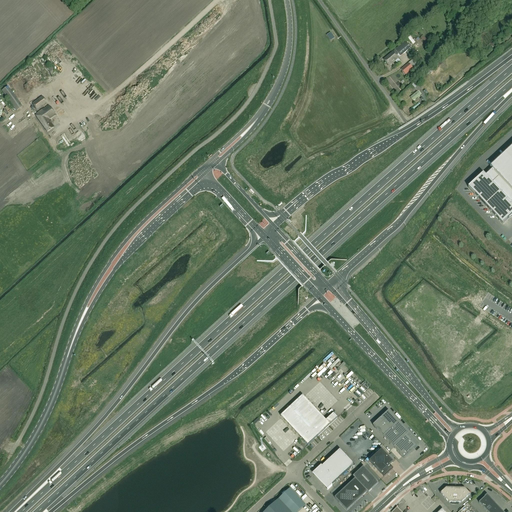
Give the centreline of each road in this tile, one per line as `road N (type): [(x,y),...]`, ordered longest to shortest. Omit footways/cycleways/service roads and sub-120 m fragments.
road 1 (motorway): [(511,68),(21,511)]
road 2 (motorway): [(37,511),(511,84)]
road 3 (unclassified): [(11,452),(93,258),(120,221),(255,90),(276,43),(269,0)]
road 4 (motorway): [(264,238),(183,316),(20,511)]
road 5 (motorway): [(51,511),(227,380),(318,297)]
road 6 (motorway): [(511,57),(322,185),(274,227)]
road 7 (motorway): [(328,287),(405,216),(511,93)]
road 8 (primary): [(205,166),(122,247),(80,323)]
road 9 (primary): [(80,323),(136,240),(205,175)]
road 10 (secondary): [(458,429),(328,287)]
road 11 (primary): [(80,323),(44,418),(0,484)]
road 12 (unclassified): [(91,110),(217,0)]
road 13 (secondary): [(318,297),(430,418)]
road 14 (unclassified): [(319,0),(405,122)]
road 15 (unclassified): [(251,127),(283,73),(286,0)]
